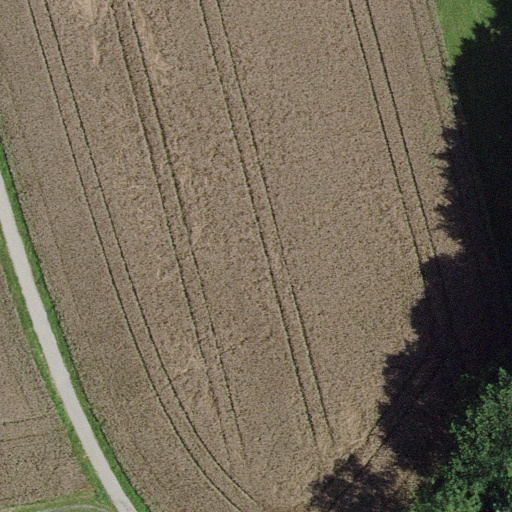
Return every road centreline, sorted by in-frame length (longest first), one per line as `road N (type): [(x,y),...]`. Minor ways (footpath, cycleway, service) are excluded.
road 1 (track): [(127,511),(54,366),(0,208)]
road 2 (track): [(511,405),(433,511)]
